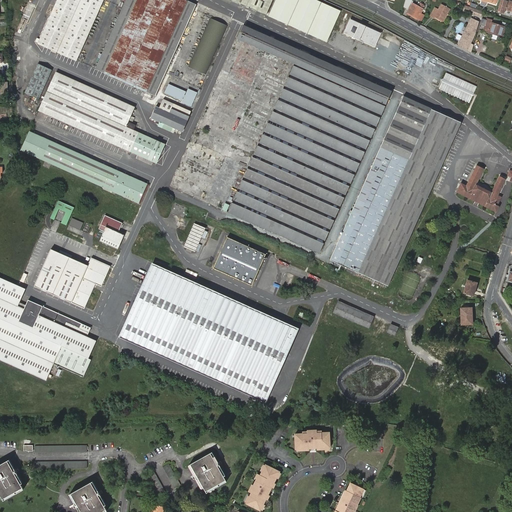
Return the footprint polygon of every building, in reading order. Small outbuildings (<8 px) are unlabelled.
[(104,0),(56,0),(37,44),(77,61),(104,0)] [(197,4),(187,0),(125,0),(95,69),(156,96),(197,4)] [(273,0),(233,0),(267,15),(273,0)] [(342,11),(317,0),(275,0),(269,16),(328,43),(342,11)] [(412,4),(407,13),(417,18),(422,9),(422,8),(423,6),(419,3),(418,6),(414,4),(416,0),(409,0),(408,2),(412,4)] [(511,0),(506,0),(507,1),(504,0),(503,0),(501,8),(511,11),(511,0)] [(443,21),(450,9),(442,4),(439,9),(435,7),(430,15),(434,18),(435,16),(443,21)] [(463,10),(480,16),(482,11),(465,5),(463,10)] [(487,17),(484,27),(489,29),(488,31),(492,33),(493,30),(498,32),(497,34),(502,36),(505,25),(491,21),(492,19),(487,17)] [(228,26),(210,18),(188,67),(206,75),(228,26)] [(471,18),(465,31),(474,35),(480,22),(471,18)] [(381,33),(350,19),(343,33),(375,47),(381,33)] [(294,64),(228,212),(320,253),(392,91),(243,25),(237,39),(294,64)] [(465,31),(458,45),(467,49),(474,35),(465,31)] [(54,70),(38,63),(24,93),(41,100),(54,70)] [(135,107),(55,71),(38,111),(157,164),(166,144),(126,126),(135,107)] [(477,86),(446,72),(439,89),(470,103),(477,86)] [(0,93),(4,94),(4,96),(8,96),(8,83),(0,82),(0,93)] [(187,92),(169,84),(165,93),(183,101),(182,103),(191,107),(198,93),(188,88),(187,92)] [(328,260),(387,287),(461,121),(402,95),(328,260)] [(192,111),(164,99),(160,108),(156,106),(151,118),(160,122),(158,126),(174,133),(175,129),(183,133),(192,111)] [(148,185),(29,132),(20,152),(140,204),(148,185)] [(485,169),(476,165),(466,185),(461,182),(456,192),(497,212),(499,207),(497,206),(502,197),(499,195),(507,179),(500,176),(492,192),(477,184),(485,169)] [(58,201),(50,218),(54,220),(59,210),(66,213),(61,223),(66,225),(74,208),(58,201)] [(123,223),(105,216),(99,229),(104,231),(100,242),(118,250),(125,235),(118,233),(123,223)] [(69,225),(81,230),(84,222),(72,218),(69,225)] [(194,224),(184,248),(196,253),(206,229),(194,224)] [(265,255),(227,237),(213,269),(251,286),(265,255)] [(88,265),(50,249),(34,286),(85,308),(95,283),(102,286),(111,266),(92,257),(88,265)] [(117,337),(265,403),(298,329),(151,263),(117,337)] [(25,289),(0,277),(0,359),(46,380),(54,364),(84,378),(92,360),(88,358),(96,341),(87,336),(90,328),(28,300),(26,304),(19,301),(25,289)] [(478,283),(467,280),(463,294),(474,297),(478,283)] [(374,316),(338,301),(332,313),(369,329),(374,316)] [(473,308),(460,308),(460,326),(473,325),(473,308)] [(399,327),(390,323),(387,332),(396,336),(399,327)] [(306,434),(293,434),(294,449),(328,448),(327,433),(315,433),(315,430),(306,431),(306,434)] [(225,474),(220,465),(218,462),(212,451),(210,452),(224,475),(225,474)] [(226,479),(224,475),(210,452),(191,464),(204,487),(206,490),(226,479)] [(22,481),(16,472),(15,470),(9,459),(7,460),(20,482),(22,481)] [(23,486),(20,482),(7,460),(0,463),(0,493),(2,498),(23,486)] [(251,491),(245,502),(259,509),(279,470),(265,463),(259,474),(258,473),(249,491),(251,491)] [(163,467),(174,488),(180,485),(168,464),(163,467)] [(204,487),(191,464),(189,465),(195,476),(197,478),(203,488),(204,487)] [(148,475),(160,496),(166,492),(154,471),(148,475)] [(227,481),(226,479),(206,490),(207,492),(227,481)] [(106,504),(100,494),(99,491),(93,481),(91,482),(104,505),(106,504)] [(339,502),(337,508),(335,511),(334,511),(350,511),(352,508),(351,508),(354,502),(355,502),(359,496),(358,496),(359,494),(362,487),(349,481),(342,496),(340,495),(337,501),(339,502)] [(98,511),(106,508),(104,505),(91,482),(71,492),(82,511),(98,511)] [(24,488),(23,486),(2,498),(4,500),(24,488)] [(82,511),(71,492),(69,493),(75,504),(77,506),(79,511),(82,511)]
